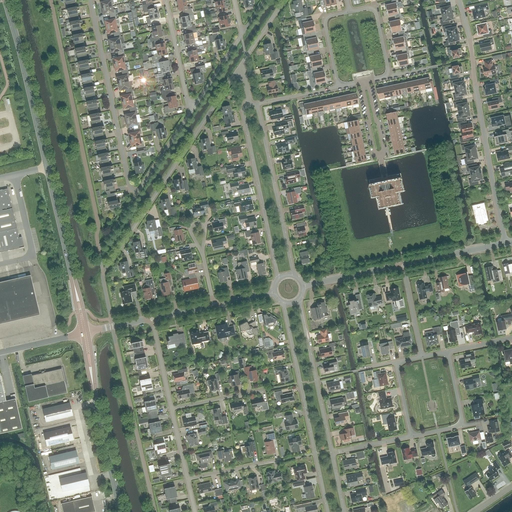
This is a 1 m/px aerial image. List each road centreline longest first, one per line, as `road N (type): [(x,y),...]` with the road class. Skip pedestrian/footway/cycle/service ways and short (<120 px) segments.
road 1 (residential): [(459,0),(505,243)]
road 2 (residential): [(114,256),(240,64)]
road 3 (residential): [(283,302),(327,511)]
road 4 (residential): [(136,194),(89,0)]
road 5 (secondary): [(120,511),(85,332)]
road 6 (residential): [(249,105),(243,112),(278,278)]
road 7 (residential): [(293,275),(256,103)]
road 8 (secondary): [(46,167),(4,0)]
road 9 (secondary): [(85,332),(46,167)]
road 10 (residential): [(331,453),(298,299)]
